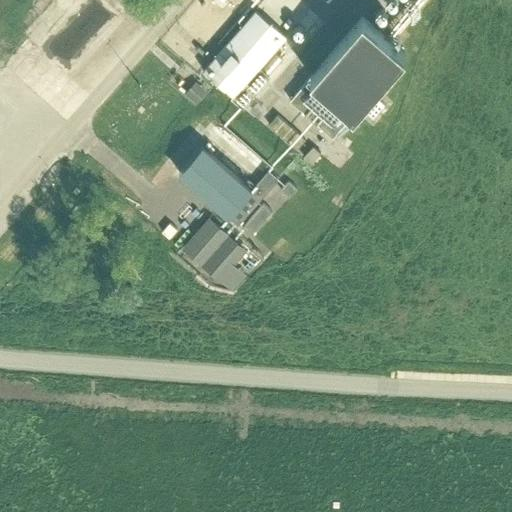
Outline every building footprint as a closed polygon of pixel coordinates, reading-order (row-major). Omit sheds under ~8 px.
[(293,0),(290,5),(303,16),(312,6),(305,0),(293,0)] [(234,5),(220,24),(231,33),(246,15),(234,5)] [(202,68),(234,95),(286,34),(254,7),(202,68)] [(332,135),(405,51),(362,14),(289,98),(332,135)] [(197,102),(207,89),(194,78),(184,91),(197,102)] [(297,147),(305,137),(277,112),(269,122),(297,147)] [(256,176),(268,161),(225,125),(213,140),(256,176)] [(311,161),(320,150),(311,144),(303,154),(311,161)] [(226,215),(249,187),(200,146),(177,174),(226,215)] [(264,168),(249,187),(226,215),(237,224),(275,177),(264,168)] [(288,180),(281,188),(289,196),(297,187),(288,180)] [(263,202),(242,225),(251,233),(272,210),(263,202)] [(218,279),(246,248),(208,215),(180,246),(218,279)]
